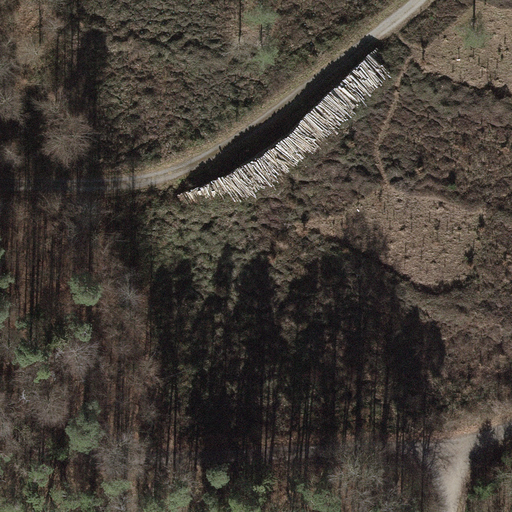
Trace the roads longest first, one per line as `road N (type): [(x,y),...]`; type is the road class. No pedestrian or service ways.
road 1 (track): [(419,0),(207,159),(156,180),(0,185)]
road 2 (track): [(470,459),(324,449),(76,453),(0,432)]
